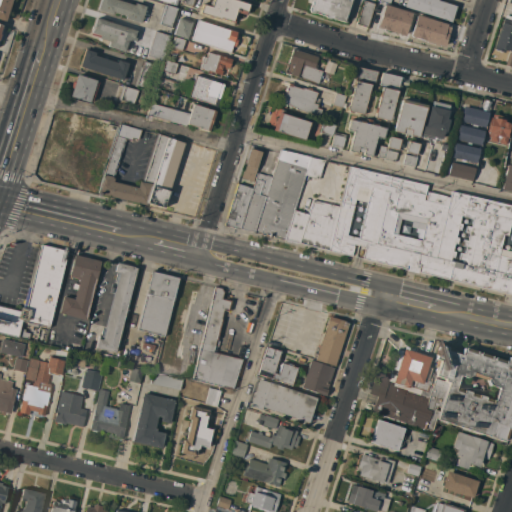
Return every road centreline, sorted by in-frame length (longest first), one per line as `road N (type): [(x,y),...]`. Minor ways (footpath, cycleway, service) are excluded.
road 1 (residential): [(283,0),(202,253)]
road 2 (residential): [(283,272),(203,511)]
road 3 (residential): [(511,86),(276,22)]
road 4 (residential): [(384,297),(312,511)]
road 5 (residential): [(207,500),(0,450)]
road 6 (primary): [(45,46),(0,185)]
road 7 (secondary): [(117,232),(0,204)]
